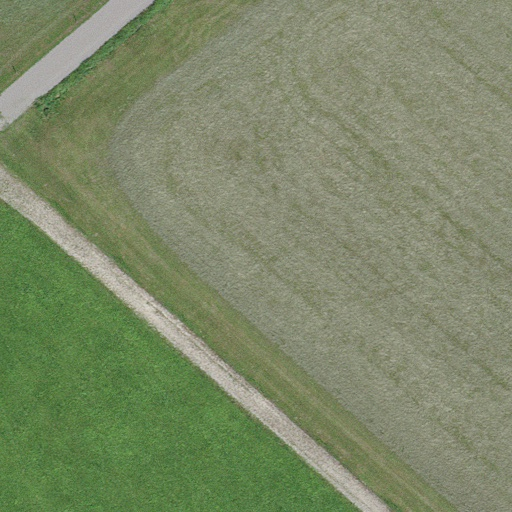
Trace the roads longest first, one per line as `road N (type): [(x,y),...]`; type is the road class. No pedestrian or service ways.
road 1 (track): [(367,511),(0,184)]
road 2 (track): [(150,0),(0,128)]
